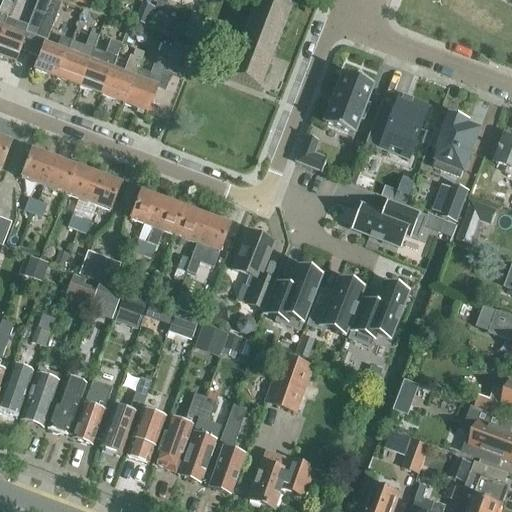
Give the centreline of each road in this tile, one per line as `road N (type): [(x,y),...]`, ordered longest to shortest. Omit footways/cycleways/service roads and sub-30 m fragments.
road 1 (residential): [(328,25),(274,171),(256,189),(235,190),(0,100)]
road 2 (residential): [(368,40),(511,92)]
road 3 (unknown): [(268,177),(294,195),(311,234),(367,246)]
